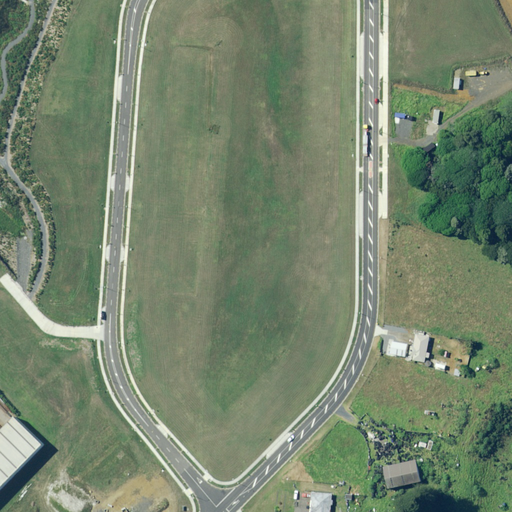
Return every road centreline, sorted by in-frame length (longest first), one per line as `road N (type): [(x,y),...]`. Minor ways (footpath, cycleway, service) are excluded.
road 1 (residential): [(226,511),(336,396),(365,334),(371,0)]
road 2 (unclassified): [(224,511),(139,414),(112,359),(128,47),(138,0)]
